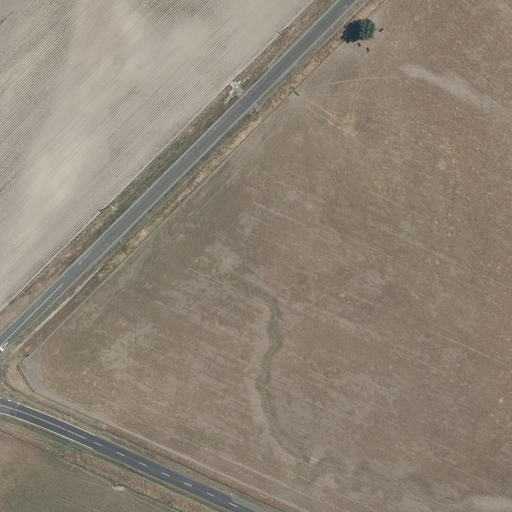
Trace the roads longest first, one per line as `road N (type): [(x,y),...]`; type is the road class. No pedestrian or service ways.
road 1 (unclassified): [(347,0),(0,346)]
road 2 (tertiary): [(248,511),(0,405)]
